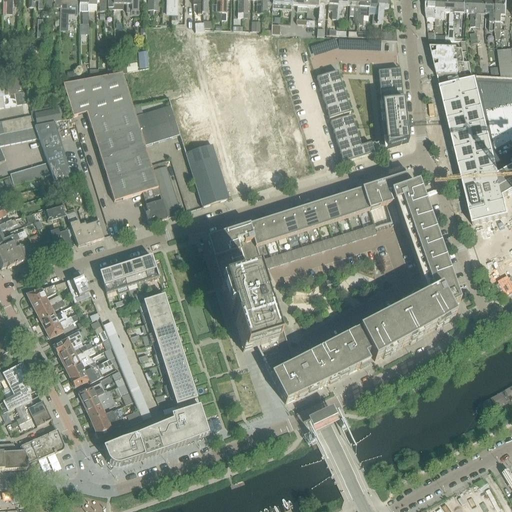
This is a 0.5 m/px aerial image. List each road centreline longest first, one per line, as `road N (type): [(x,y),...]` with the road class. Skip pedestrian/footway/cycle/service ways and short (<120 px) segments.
road 1 (residential): [(0,289),(334,184)]
road 2 (residential): [(317,412),(164,476),(110,493),(80,488)]
road 3 (residential): [(0,290),(79,450),(80,488)]
road 4 (residential): [(490,318),(317,412)]
road 5 (residential): [(490,318),(434,168),(422,156)]
road 6 (residential): [(422,156),(406,0)]
road 7 (residential): [(511,447),(388,511)]
